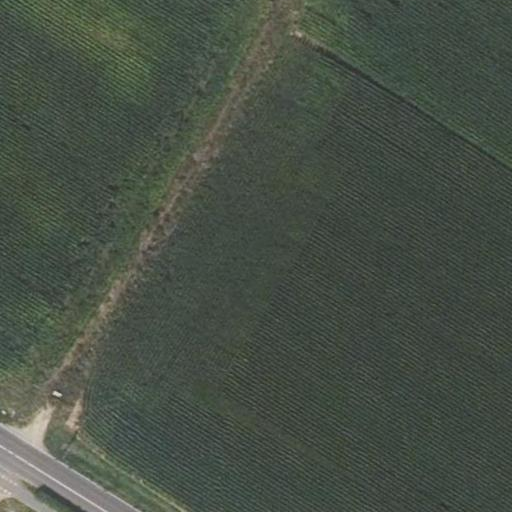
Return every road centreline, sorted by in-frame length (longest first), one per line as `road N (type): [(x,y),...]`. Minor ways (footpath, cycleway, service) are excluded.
road 1 (track): [(283,0),(163,235),(0,490)]
road 2 (secondary): [(106,511),(0,445)]
